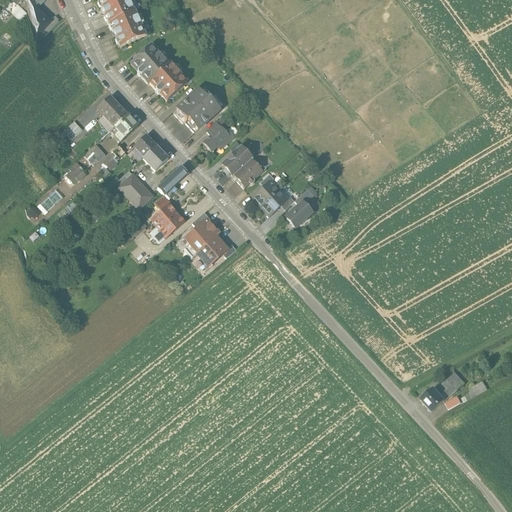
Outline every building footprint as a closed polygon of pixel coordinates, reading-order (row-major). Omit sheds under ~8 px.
[(127,0),(99,0),(97,1),(108,25),(109,24),(134,13),(127,0)] [(48,23),(35,10),(14,32),(28,46),(38,35),(49,24),(48,23)] [(134,13),(109,24),(110,27),(109,28),(110,32),(112,31),(117,41),(115,42),(117,46),(118,45),(120,48),(145,37),(135,12),(134,13)] [(54,17),(48,23),(49,24),(38,35),(43,39),(60,22),(54,17)] [(168,66),(151,47),(130,66),(137,74),(137,76),(139,77),(140,77),(148,85),(149,84),(149,83),(168,66)] [(168,66),(149,83),(149,84),(156,91),(155,93),(157,95),(159,95),(166,103),(187,84),(169,64),(168,66)] [(198,91),(176,111),(186,122),(187,121),(208,102),(198,91)] [(127,117),(110,99),(97,111),(114,129),(127,117)] [(208,102),(187,121),(197,132),(220,112),(209,100),(208,102)] [(186,122),(176,111),(173,114),(183,125),(184,124),(186,122)] [(114,129),(117,132),(123,140),(137,127),(127,117),(114,129)] [(197,132),(187,121),(186,122),(184,124),(194,135),(197,132)] [(64,131),(72,140),(82,130),(74,122),(64,131)] [(216,124),(206,133),(210,138),(220,129),(216,124)] [(114,129),(101,140),(104,142),(106,145),(115,137),(115,134),(117,132),(114,129)] [(210,138),(203,145),(211,154),(217,148),(223,149),(234,139),(227,131),(225,133),(220,129),(210,138)] [(145,138),(134,149),(144,160),(156,148),(145,138)] [(106,158),(97,148),(85,158),(94,168),(106,158)] [(122,152),(118,148),(112,154),(128,169),(134,164),(122,152)] [(168,160),(156,148),(144,160),(143,161),(155,173),(168,160)] [(240,149),(222,166),(233,178),(251,162),(240,149)] [(251,162),(233,178),(244,191),(249,187),(251,187),(254,185),(254,182),(266,171),(259,164),(256,167),(251,162)] [(106,176),(110,170),(104,166),(100,172),(106,176)] [(180,169),(157,190),(163,197),(187,175),(180,169)] [(86,180),(78,170),(66,180),(71,185),(76,181),(79,185),(86,180)] [(129,173),(115,185),(119,190),(133,177),(129,173)] [(144,190),(133,177),(119,190),(130,202),(130,203),(133,206),(135,206),(138,210),(152,198),(147,193),(144,189),(144,190)] [(269,177),(259,185),(263,190),(270,184),(273,181),(269,177)] [(263,190),(252,200),(261,209),(278,193),(270,184),(263,190)] [(307,192),(294,204),(298,208),(302,205),(311,196),(307,192)] [(278,193),(261,209),(269,218),(280,208),(287,202),(286,202),(278,193)] [(163,197),(154,206),(161,213),(169,206),(170,205),(163,197)] [(287,202),(280,208),(284,213),(294,204),(290,199),(286,202),(287,202)] [(298,208),(285,220),(295,230),(301,224),(303,226),(307,221),(306,220),(311,215),(302,205),(298,208)] [(161,213),(151,221),(160,231),(158,233),(165,241),(184,224),(169,206),(161,213)] [(204,215),(192,225),(196,230),(206,221),(208,219),(204,215)] [(196,230),(185,240),(190,246),(184,251),(191,260),(196,256),(216,239),(219,236),(206,221),(196,230)] [(216,239),(196,256),(207,268),(217,259),(217,260),(222,256),(227,252),(226,251),(216,239)] [(231,247),(226,251),(227,252),(222,256),(226,261),(236,252),(231,247)] [(457,392),(447,381),(442,386),(448,391),(440,398),(445,402),(457,392)] [(467,399),(488,391),(485,382),(469,388),(471,394),(466,396),(467,399)] [(440,398),(433,390),(421,401),(432,413),(445,402),(440,398)] [(457,399),(445,405),(448,411),(461,405),(457,399)]
